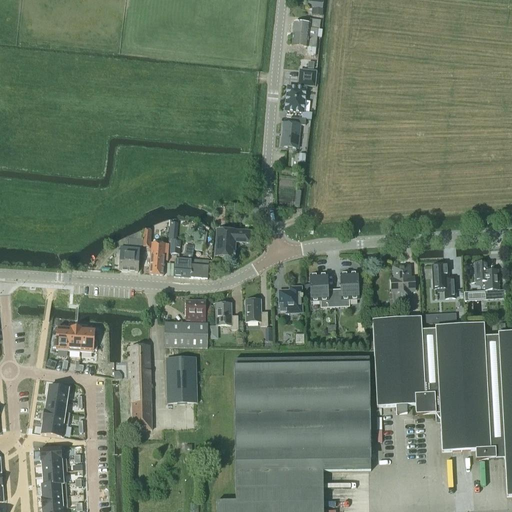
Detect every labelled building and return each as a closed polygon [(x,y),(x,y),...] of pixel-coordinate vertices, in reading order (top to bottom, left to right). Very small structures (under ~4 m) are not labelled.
[(293,24),(292,36),(316,38),(317,31),(319,31),(319,21),(310,21),(310,26),(293,24)] [(292,36),(291,47),(307,49),(306,53),(307,54),(307,56),(309,57),(310,57),(314,58),(315,48),(316,38),(292,36)] [(299,72),(298,79),(315,81),(315,74),(299,72)] [(298,79),(298,86),(314,88),(315,81),(298,79)] [(287,88),(284,113),(303,114),(305,90),(287,88)] [(283,124),(281,148),(297,149),(299,126),(305,127),(305,120),(290,119),(290,125),(283,124)] [(197,230),(194,251),(202,253),(202,247),(204,236),(204,234),(197,230)] [(144,231),(142,248),(149,249),(151,231),(144,231)] [(217,231),(215,257),(233,258),(233,257),(235,258),(235,254),(234,254),(234,243),(249,244),(250,234),(217,231)] [(120,256),(119,272),(137,274),(138,257),(137,257),(137,251),(142,252),(142,241),(128,240),(127,250),(122,250),(122,256),(120,256)] [(171,242),(170,255),(179,256),(180,242),(171,242)] [(151,245),(149,276),(163,277),(165,262),(167,262),(168,246),(151,245)] [(175,261),(173,278),(191,280),(193,261),(192,261),(194,248),(185,246),(184,257),(182,257),(182,261),(175,261)] [(193,261),(191,280),(207,281),(208,268),(208,262),(193,261)] [(474,276),(473,276),(473,284),(484,283),(485,292),(498,291),(498,285),(497,272),(488,272),(487,264),(474,265),(474,276)] [(447,266),(432,267),(433,290),(444,290),(444,293),(445,300),(455,300),(454,293),(454,280),(448,280),(447,266)] [(393,268),(392,269),(392,276),(394,277),(394,279),(393,279),(393,295),(396,294),(396,306),(410,305),(409,294),(415,293),(414,278),(409,278),(409,273),(410,272),(410,269),(408,268),(399,269),(397,267),(393,268)] [(340,291),(334,291),(334,309),(349,308),(348,301),(358,301),(357,275),(339,275),(340,291)] [(326,276),(309,277),(310,303),(320,302),(320,310),(334,309),(334,291),(327,291),(326,276)] [(284,299),(279,299),(279,314),(291,314),(291,309),(300,309),(300,300),(301,300),(301,298),(300,298),(300,289),(289,289),(289,293),(284,293),(284,299)] [(260,301),(245,302),(245,324),(260,323),(260,327),(267,327),(266,314),(260,314),(260,301)] [(205,303),(185,303),(185,322),(191,322),(191,325),(204,326),(205,303)] [(230,305),(215,306),(216,328),(230,327),(230,331),(237,331),(237,318),(231,318),(230,305)] [(420,319),(372,322),(376,409),(395,408),(396,415),(407,415),(406,407),(415,407),(415,417),(439,415),(435,331),(421,332),(420,319)] [(191,325),(164,325),(164,349),(207,350),(207,326),(204,326),(191,325)] [(483,326),(434,328),(435,331),(439,415),(441,454),(475,452),(475,461),(504,460),(497,337),(484,338),(483,326)] [(53,340),(52,350),(68,351),(70,330),(57,330),(56,340),(53,340)] [(70,330),(68,351),(80,351),(82,331),(70,330)] [(82,331),(80,351),(96,352),(97,343),(93,342),(94,332),(82,331)] [(511,333),(497,334),(497,337),(504,460),(506,498),(511,497),(511,333)] [(149,348),(130,349),(132,433),(151,432),(149,348)] [(195,360),(165,361),(167,405),(197,404),(195,360)] [(235,502),(216,503),(216,504),(215,511),(322,511),(323,503),(322,473),(370,473),(369,411),(369,360),(348,360),(233,362),(234,411),(235,502)] [(48,362),(46,369),(53,371),(55,365),(48,362)] [(48,388),(46,401),(67,404),(69,388),(59,386),(59,390),(48,388)] [(46,401),(45,412),(65,416),(67,404),(46,401)] [(45,412),(43,424),(63,427),(65,416),(45,412)] [(43,424),(41,437),(61,440),(63,427),(43,424)] [(60,450),(40,451),(41,464),(61,462),(60,450)] [(61,462),(41,464),(42,476),(62,474),(61,462)] [(43,487),(40,487),(40,488),(63,486),(62,474),(42,476),(43,487)] [(63,486),(40,488),(41,500),(62,498),(61,487),(63,486)] [(62,498),(41,500),(42,511),(62,510),(62,498)]
